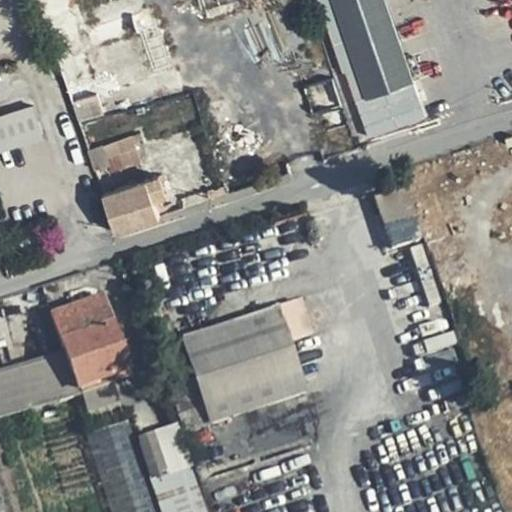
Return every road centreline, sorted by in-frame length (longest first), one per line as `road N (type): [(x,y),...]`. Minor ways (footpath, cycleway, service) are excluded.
road 1 (unclassified): [(0,278),(511,110)]
road 2 (unknown): [(339,167),(357,237),(352,398),(340,465),(356,511)]
